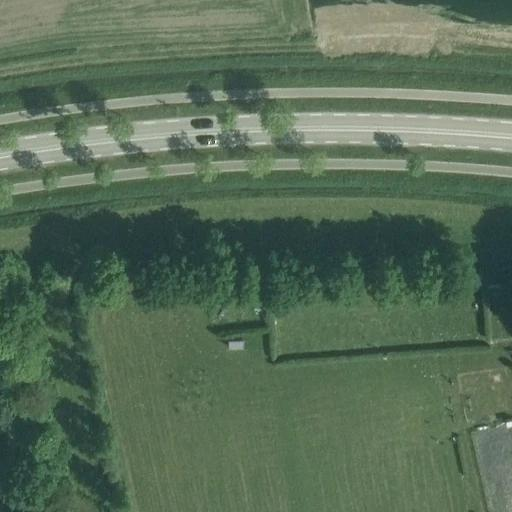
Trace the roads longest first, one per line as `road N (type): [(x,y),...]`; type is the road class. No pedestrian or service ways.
road 1 (track): [(0,69),(221,48),(332,50)]
road 2 (primary): [(0,156),(117,138),(324,127)]
road 3 (primary): [(324,127),(511,136)]
road 4 (primary): [(324,127),(511,126)]
